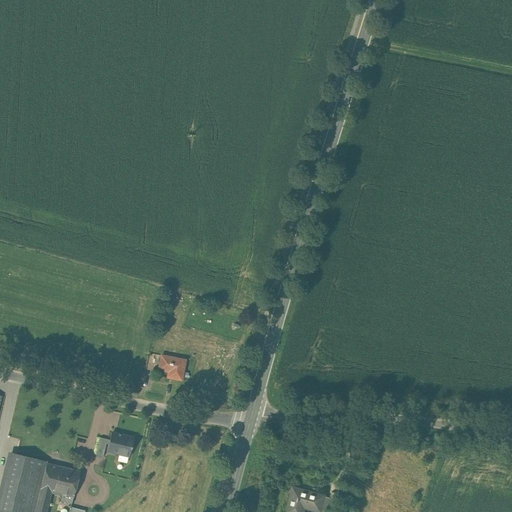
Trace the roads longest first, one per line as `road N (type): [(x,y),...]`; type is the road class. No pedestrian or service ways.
road 1 (tertiary): [(252,418),(376,0)]
road 2 (unclassified): [(511,436),(383,420),(252,418)]
road 3 (unclassified): [(252,418),(173,411),(0,372)]
road 4 (track): [(363,40),(511,69)]
